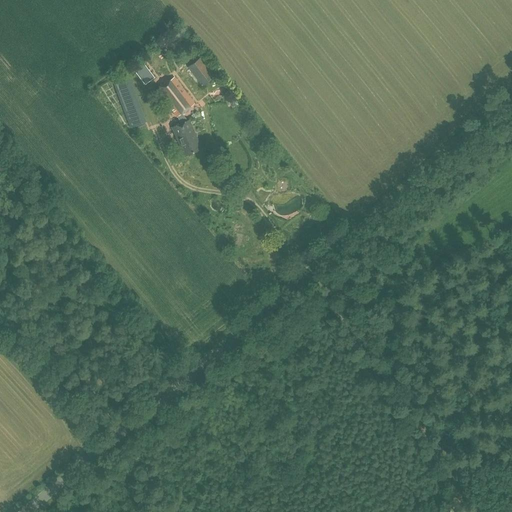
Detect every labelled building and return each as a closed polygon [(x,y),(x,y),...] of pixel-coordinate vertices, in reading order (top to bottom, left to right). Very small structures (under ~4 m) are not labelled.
[(187,67),(201,86),(214,76),(200,57),(187,67)] [(145,84),(154,77),(142,61),(133,68),(145,84)] [(113,81),(130,127),(144,122),(127,76),(113,81)] [(172,127),(184,156),(201,148),(189,120),(188,121),(182,113),(194,104),(174,77),(157,90),(177,117),(178,116),(181,124),(172,127)] [(230,102),(230,103),(232,106),(233,106),(234,107),(238,104),(234,99),(230,101),(230,102)]
